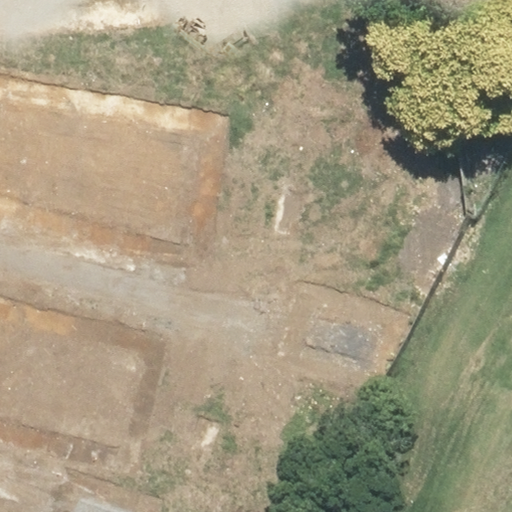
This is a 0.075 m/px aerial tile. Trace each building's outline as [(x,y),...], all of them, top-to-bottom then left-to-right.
[(173,0),(0,0),(0,17),(105,10),(106,28),(176,23),(173,0)] [(204,126),(0,104),(0,196),(14,198),(16,184),(37,187),(31,237),(126,247),(127,234),(192,241),(204,126)] [(270,297),(255,351),(368,383),(383,329),(270,297)] [(151,363),(0,318),(0,451),(53,467),(56,458),(117,476),(151,363)] [(127,511),(65,476),(44,511),(127,511)]
